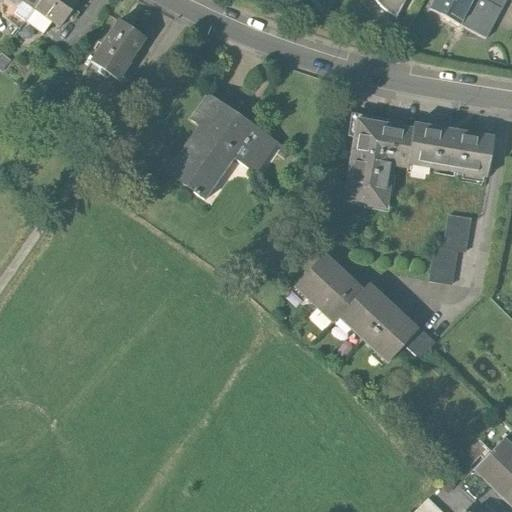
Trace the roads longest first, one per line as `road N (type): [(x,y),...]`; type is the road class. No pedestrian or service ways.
road 1 (residential): [(511,87),(252,34),(175,0)]
road 2 (track): [(188,8),(0,286)]
